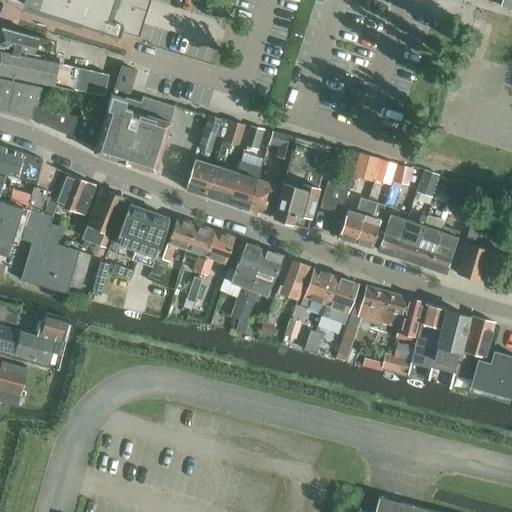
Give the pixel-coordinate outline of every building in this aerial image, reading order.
[(30,0),(30,2),(81,18),(80,24),(118,36),(120,30),(138,36),(149,0),(30,0)] [(0,31),(0,73),(52,84),(103,95),(108,74),(56,62),(58,57),(47,55),(52,41),(1,27),(0,31)] [(115,88),(128,92),(135,70),(121,66),(115,88)] [(29,118),(31,118),(41,87),(0,77),(0,107),(8,107),(8,111),(30,117),(29,118)] [(102,121),(95,146),(93,152),(154,172),(175,108),(143,97),(142,103),(126,98),(126,99),(111,94),(107,104),(102,121)] [(32,119),(95,146),(102,121),(38,104),(36,104),(32,119)] [(198,147),(211,151),(215,135),(224,136),(225,130),(228,120),(208,115),(198,147)] [(223,140),(239,144),(244,124),(229,120),(223,140)] [(244,149),(256,152),(263,129),(250,125),(244,149)] [(288,160),(294,137),(272,131),(269,143),(279,146),(276,157),(288,160)] [(294,137),(288,160),(272,217),(307,226),(329,146),(295,136),(294,137)] [(0,174),(7,176),(35,184),(41,163),(42,159),(0,146),(0,174)] [(355,165),(375,171),(379,157),(369,154),(369,155),(359,152),(355,165)] [(379,157),(375,171),(372,179),(390,184),(394,170),(393,169),(395,162),(379,157)] [(185,189),(206,196),(216,164),(195,158),(185,189)] [(35,184),(35,186),(51,191),(59,170),(46,164),(42,159),(41,163),(35,184)] [(246,208),(248,209),(258,177),(261,167),(240,161),(238,168),(237,171),(227,202),(242,207),(246,208)] [(408,184),(409,184),(413,168),(413,167),(412,167),(397,163),(397,164),(397,165),(394,176),(393,179),(393,180),(408,184)] [(206,196),(227,202),(237,171),(216,164),(206,196)] [(432,191),(433,191),(439,174),(422,169),(416,191),(431,195),(432,191)] [(65,172),(53,200),(52,202),(56,203),(82,214),(95,184),(65,172)] [(433,191),(451,196),(456,178),(445,175),(439,174),(433,191)] [(258,177),(248,209),(269,215),(279,184),(258,177)] [(320,206),(341,212),(350,183),(328,177),(320,206)] [(465,180),(456,178),(451,196),(470,201),(475,181),(465,179),(465,180)] [(34,185),(28,208),(43,211),(44,212),(48,198),(51,191),(35,186),(34,185)] [(83,233),(85,239),(106,247),(126,198),(101,187),(83,233)] [(338,237),(355,242),(368,200),(360,197),(355,211),(347,209),(338,237)] [(48,198),(44,212),(52,215),(56,203),(52,202),(53,200),(48,198)] [(0,232),(31,242),(19,280),(66,293),(78,250),(56,243),(61,226),(50,222),(52,215),(44,212),(28,208),(0,199),(0,232)] [(368,200),(355,242),(371,247),(384,205),(368,200)] [(116,225),(107,251),(132,260),(149,266),(151,267),(169,218),(167,217),(157,213),(147,210),(147,206),(139,204),(136,206),(128,203),(119,227),(116,225)] [(377,249),(394,255),(406,219),(390,213),(377,249)] [(394,255),(411,261),(423,225),(426,216),(420,214),(417,222),(406,219),(394,255)] [(174,245),(186,249),(195,224),(176,217),(161,259),(169,261),(174,245)] [(192,270),(200,273),(215,230),(195,224),(186,249),(198,253),(192,270)] [(411,261),(428,267),(440,230),(423,225),(411,261)] [(456,273),(468,277),(468,279),(474,281),(477,280),(480,281),(490,250),(474,245),(479,228),(471,225),(456,273)] [(215,230),(200,273),(206,275),(212,258),(225,263),(234,237),(215,230)] [(440,230),(428,267),(445,272),(457,236),(440,230)] [(0,254),(6,256),(10,241),(0,238),(0,254)] [(237,319),(263,249),(244,242),(230,280),(241,284),(230,316),(237,319)] [(282,256),(263,249),(237,319),(245,322),(256,292),(268,296),(282,256)] [(274,295),(265,321),(272,324),(282,297),(283,294),(298,298),(309,266),(294,260),(293,263),(287,261),(276,291),(274,295)] [(100,261),(97,270),(106,273),(109,263),(100,261)] [(115,263),(111,272),(121,275),(124,267),(115,263)] [(124,267),(121,275),(130,279),(134,270),(124,267)] [(307,309),(322,314),(336,276),(313,268),(299,306),(301,307),(301,305),(308,306),(307,309)] [(97,270),(95,280),(104,283),(106,273),(97,270)] [(194,275),(189,287),(197,290),(201,278),(194,275)] [(336,276),(322,314),(343,322),(357,283),(336,276)] [(95,280),(92,290),(101,293),(104,283),(95,280)] [(400,317),(398,327),(397,329),(415,334),(424,301),(366,286),(360,306),(376,310),(374,317),(380,318),(382,312),(400,317)] [(197,290),(189,287),(185,299),(193,302),(197,290)] [(0,319),(15,324),(19,311),(20,306),(0,300),(0,319)] [(407,373),(427,379),(445,309),(446,308),(425,302),(407,373)] [(445,309),(427,379),(433,381),(432,384),(448,388),(467,315),(445,309)] [(0,347),(1,348),(56,364),(67,319),(45,313),(39,337),(6,327),(0,325),(0,347)] [(493,321),(471,315),(461,351),(459,351),(457,360),(467,362),(470,352),(484,356),(493,321)] [(286,334),(298,338),(303,322),(291,318),(286,334)] [(264,321),(260,332),(271,336),(275,324),(272,324),(265,321),(264,321)] [(312,350),(316,352),(322,333),(309,329),(303,348),(312,351),(312,350)] [(483,389),(509,397),(511,386),(511,355),(493,350),(489,362),(477,359),(468,391),(481,395),(483,389)] [(362,366),(381,371),(382,365),(383,362),(364,357),(362,366)] [(0,401),(16,406),(19,396),(23,397),(29,378),(25,377),(28,368),(0,359),(0,401)] [(466,365),(456,362),(453,374),(463,377),(466,365)] [(435,511),(378,496),(373,511),(435,511)]
